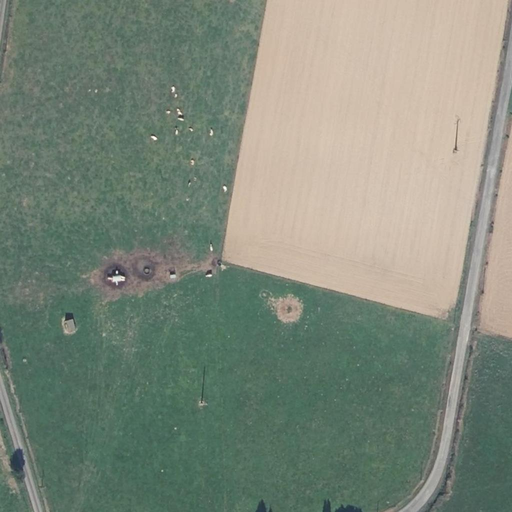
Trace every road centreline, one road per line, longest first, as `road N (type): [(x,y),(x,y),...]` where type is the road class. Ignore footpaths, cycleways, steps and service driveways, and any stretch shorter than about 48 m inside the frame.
road 1 (unclassified): [(415,511),(438,475),(511,53)]
road 2 (unclassified): [(39,511),(0,376)]
